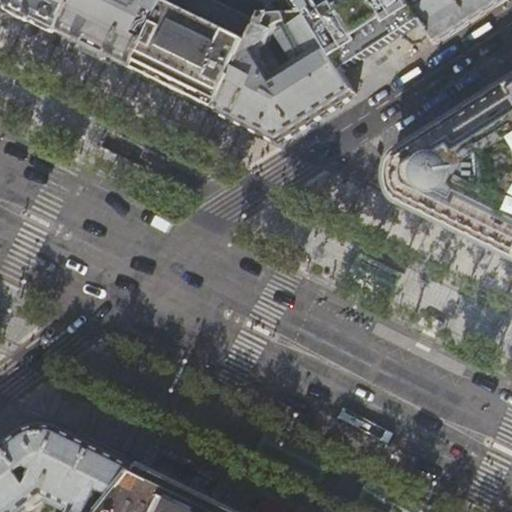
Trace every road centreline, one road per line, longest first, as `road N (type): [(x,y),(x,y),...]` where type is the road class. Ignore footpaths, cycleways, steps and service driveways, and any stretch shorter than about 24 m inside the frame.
road 1 (tertiary): [(511,25),(300,155),(146,273)]
road 2 (primary): [(146,273),(511,453)]
road 3 (residential): [(0,390),(146,273)]
road 4 (primary): [(0,201),(146,273)]
